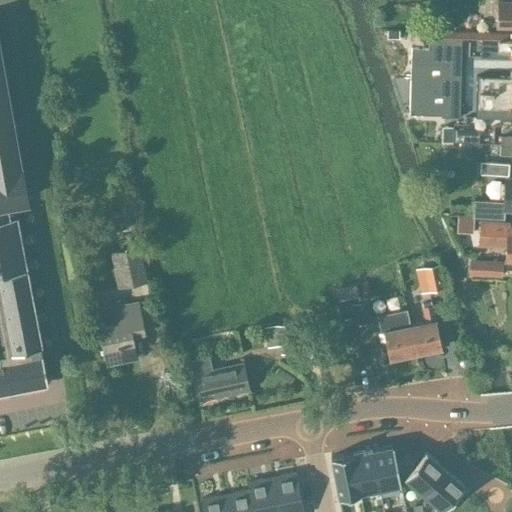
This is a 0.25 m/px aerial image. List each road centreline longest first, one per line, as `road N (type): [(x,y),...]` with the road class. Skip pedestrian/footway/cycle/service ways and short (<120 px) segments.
road 1 (tertiary): [(0,482),(303,419)]
road 2 (tertiary): [(303,419),(399,408),(511,411)]
